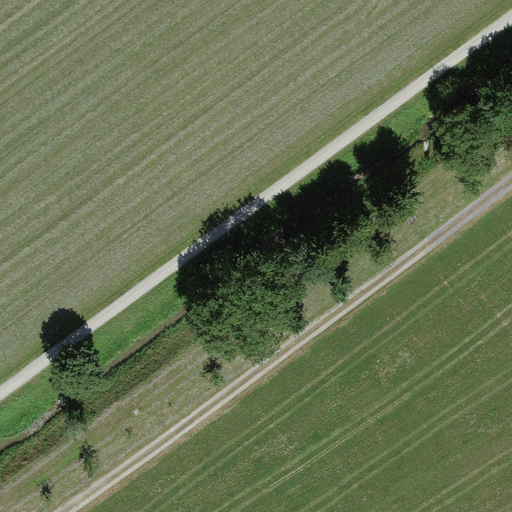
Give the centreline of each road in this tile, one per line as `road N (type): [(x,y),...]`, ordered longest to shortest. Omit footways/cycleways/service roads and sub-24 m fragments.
road 1 (track): [(511,10),(0,390)]
road 2 (track): [(62,511),(511,170)]
